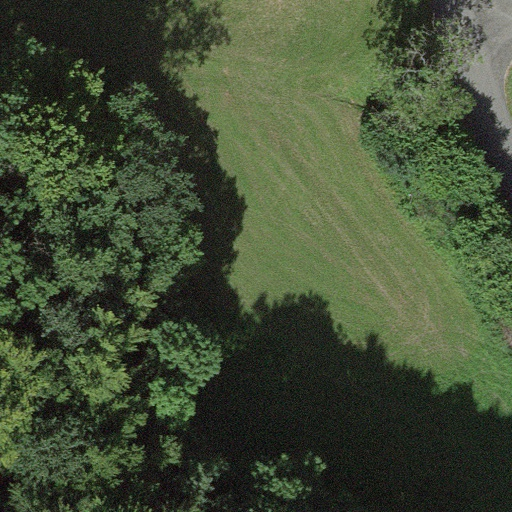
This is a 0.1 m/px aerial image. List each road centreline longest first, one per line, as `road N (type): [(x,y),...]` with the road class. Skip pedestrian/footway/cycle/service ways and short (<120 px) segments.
road 1 (residential): [(452,0),(511,138)]
road 2 (track): [(0,441),(124,511)]
